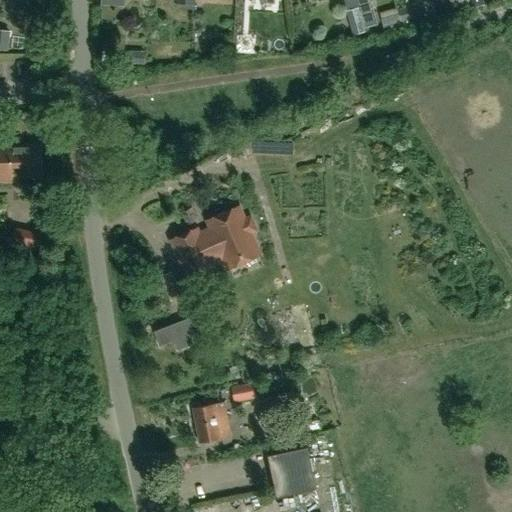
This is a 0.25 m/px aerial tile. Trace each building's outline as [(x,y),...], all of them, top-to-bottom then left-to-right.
[(356,0),(343,0),(353,35),(366,32),(364,28),(356,0)] [(368,0),(356,0),(364,28),(376,24),(371,8),(368,0)] [(396,9),(400,22),(417,17),(414,4),(396,9)] [(0,30),(0,49),(7,50),(9,32),(0,30)] [(0,180),(18,180),(18,177),(41,176),(40,144),(15,145),(15,142),(0,142),(0,180)] [(181,212),(186,224),(197,219),(192,207),(181,212)] [(202,232),(185,240),(194,259),(182,265),(188,278),(201,272),(199,267),(223,257),(226,263),(257,249),(249,232),(255,230),(250,218),(244,221),(238,208),(208,221),(212,231),(203,234),(202,232)] [(0,251),(9,253),(12,241),(0,238),(0,251)] [(198,314),(154,331),(159,346),(173,341),(177,350),(193,344),(190,334),(204,329),(198,314)] [(254,398),(252,383),(233,387),(235,401),(254,398)] [(222,421),(219,403),(192,408),(199,443),(230,437),(227,420),(222,421)] [(315,489),(313,479),(306,448),(303,436),(264,444),(276,497),(315,489)]
